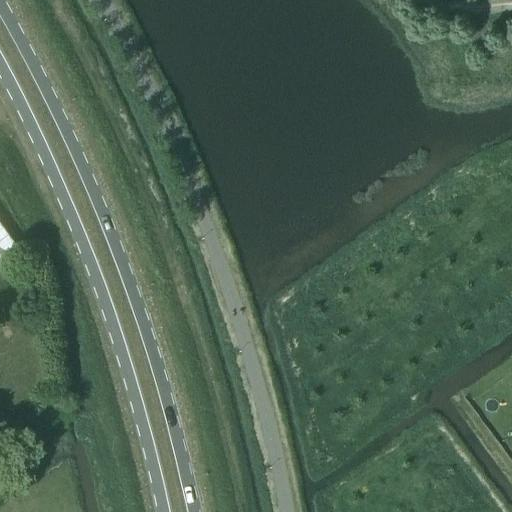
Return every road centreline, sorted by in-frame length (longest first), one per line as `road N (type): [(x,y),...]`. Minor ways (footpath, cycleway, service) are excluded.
road 1 (primary): [(193,511),(153,357),(100,207),(0,4)]
road 2 (primary): [(0,66),(100,296),(160,511)]
